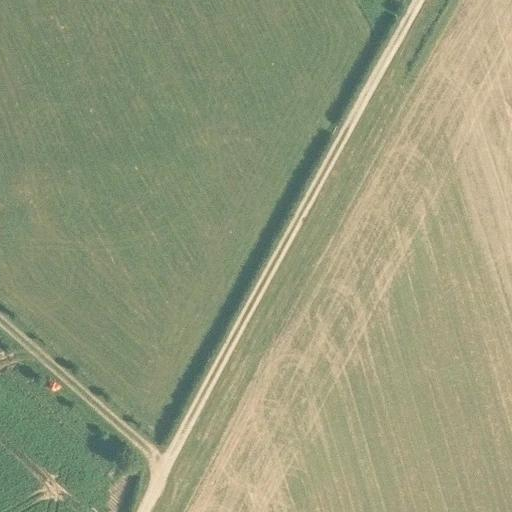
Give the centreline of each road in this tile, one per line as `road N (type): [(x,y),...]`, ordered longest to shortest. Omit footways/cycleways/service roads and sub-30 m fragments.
road 1 (track): [(140,511),(414,0)]
road 2 (track): [(161,467),(0,322)]
